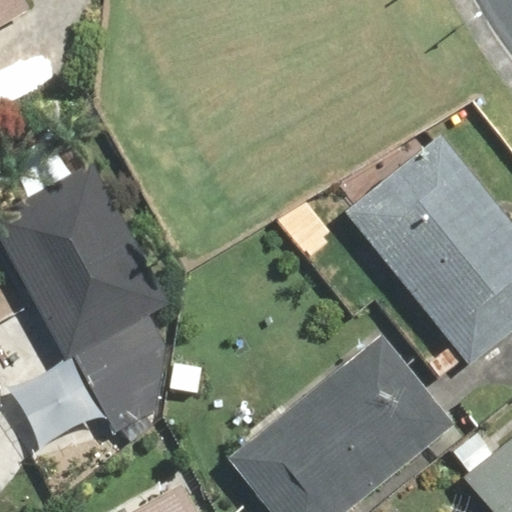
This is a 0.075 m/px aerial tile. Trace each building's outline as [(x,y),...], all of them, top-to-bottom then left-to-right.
[(0,0),(0,29),(25,16),(15,0),(0,0)] [(339,221),(462,372),(511,331),(511,227),(440,139),(339,221)] [(0,218),(0,250),(63,362),(166,305),(89,168),(0,218)] [(224,457),(267,511),(346,511),(452,428),(377,335),(224,457)] [(511,511),(511,436),(458,480),(484,511),(511,511)] [(192,511),(178,486),(130,511),(192,511)]
